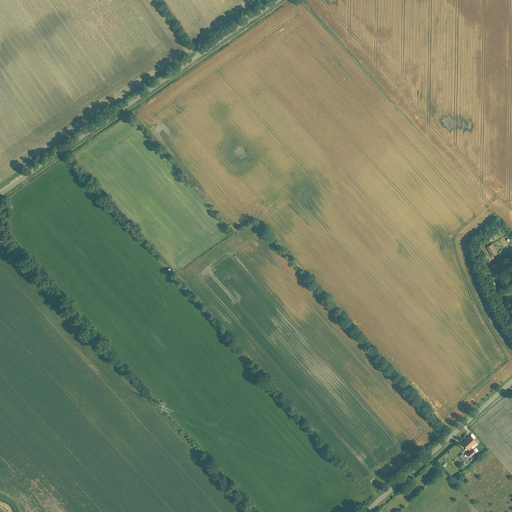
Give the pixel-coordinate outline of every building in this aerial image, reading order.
[(492,243),(487,247),(493,255),(498,252),(492,243)] [(502,259),(493,265),(497,272),(506,266),(502,259)] [(477,442),(470,435),(462,442),(469,450),(477,442)] [(477,452),(473,448),(468,453),(471,457),(477,452)] [(471,462),(463,453),(459,456),(468,465),(471,462)]
